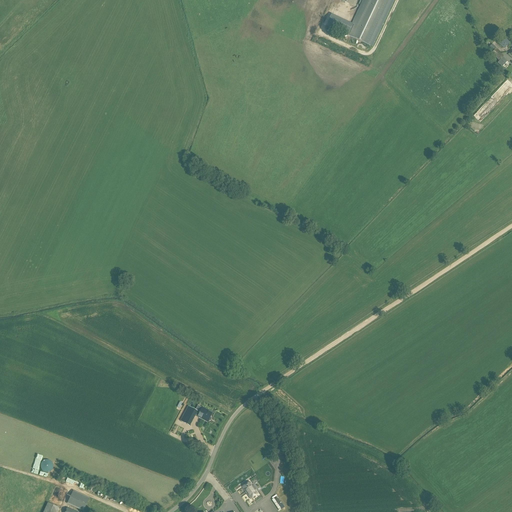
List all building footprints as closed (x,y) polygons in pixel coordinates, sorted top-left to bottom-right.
[(354,24),(348,35),(349,36),(369,46),(372,47),(394,0),(362,0),(352,23),(354,24)] [(503,36),(497,42),(504,49),(510,43),(503,36)] [(503,57),(499,61),(497,63),(502,67),(507,61),(503,57)] [(511,84),(507,80),(473,116),(480,123),(511,88),(511,84)] [(197,405),(195,409),(198,410),(197,411),(198,411),(197,412),(196,415),(198,417),(208,422),(213,413),(197,405)] [(196,415),(197,412),(192,409),(188,416),(193,419),(196,415)] [(40,465),(40,466),(40,467),(40,468),(41,468),(41,469),(41,470),(42,470),(42,471),(43,471),(43,472),(44,472),(45,472),(46,472),(47,472),(48,472),(49,472),(50,472),(50,471),(51,471),(52,470),(52,469),(53,468),(53,467),(53,466),(53,465),(53,464),(52,463),(52,462),(51,462),(50,461),(49,460),(48,460),(47,460),(46,460),(45,460),(44,460),(43,461),(42,461),(42,462),(41,462),(41,463),(41,464),(40,464),(40,465)] [(278,472),(281,486),(285,486),(286,488),(293,486),(289,466),(281,468),(282,471),(278,472)] [(250,483),(243,488),(251,499),(258,495),(255,491),(256,490),(254,486),(253,487),(250,483)] [(74,493),(70,503),(83,509),(88,499),(74,493)]
